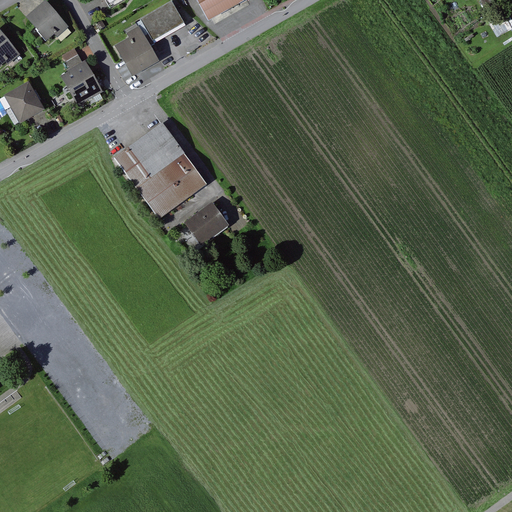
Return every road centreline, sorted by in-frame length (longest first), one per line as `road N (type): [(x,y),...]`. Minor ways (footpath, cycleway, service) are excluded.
road 1 (residential): [(128,105),(308,0)]
road 2 (residential): [(0,176),(128,105)]
